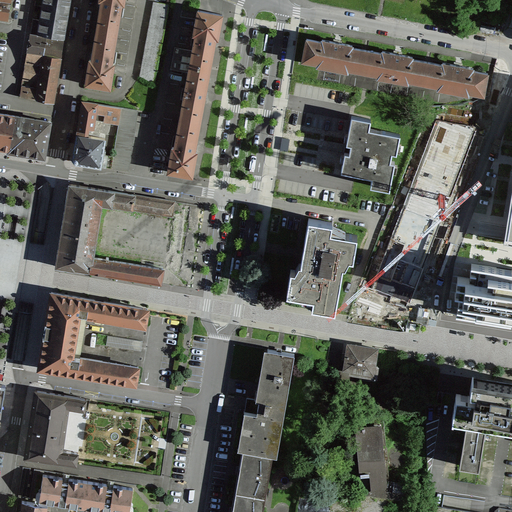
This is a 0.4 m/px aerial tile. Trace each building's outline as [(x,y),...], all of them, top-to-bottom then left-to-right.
[(10,2),(0,0),(0,18),(7,19),(10,2)] [(35,0),(35,4),(46,6),(45,10),(67,14),(68,10),(69,0),(35,0)] [(100,0),(96,30),(116,33),(121,3),(123,3),(123,0),(100,0)] [(154,83),(169,4),(157,2),(151,13),(139,75),(154,83)] [(188,72),(184,95),(197,97),(204,98),(215,38),(217,38),(222,14),(197,9),(193,34),(195,34),(192,50),(188,72)] [(39,19),(32,18),(30,34),(46,36),(63,39),(64,33),(65,25),(67,14),(45,10),(43,20),(39,19)] [(87,70),(85,83),(110,88),(114,63),(111,62),(116,33),(96,30),(91,59),(89,58),(87,70)] [(28,41),(27,52),(43,54),(46,36),(30,34),(28,41)] [(46,36),(43,54),(60,57),(61,50),(63,39),(46,36)] [(332,42),(321,40),(320,43),(305,40),(301,62),(316,64),(316,66),(346,72),(346,70),(362,73),(366,51),(350,48),(351,46),(339,44),(332,42)] [(170,69),(188,72),(192,50),(174,47),(170,69)] [(366,51),(362,73),(377,76),(376,78),(407,83),(407,81),(422,84),(426,63),(411,60),(411,57),(399,55),(393,54),(381,51),(381,54),(366,51)] [(27,52),(24,70),(29,71),(39,73),(57,76),(58,70),(60,57),(43,54),(27,52)] [(426,63),(422,84),(436,87),(436,89),(467,94),(467,93),(482,95),(486,74),(471,71),(472,69),(460,66),(453,65),(441,63),(440,65),(426,63)] [(29,71),(28,81),(38,83),(39,73),(29,71)] [(38,89),(37,99),(52,101),(54,93),(57,76),(39,73),(38,83),(37,89),(38,89)] [(37,89),(21,86),(20,96),(37,99),(38,89),(37,89)] [(197,97),(184,95),(174,146),(172,146),(167,171),(184,174),(197,97)] [(197,97),(184,174),(191,175),(196,151),(194,150),(204,98),(197,97)] [(80,113),(77,129),(88,131),(89,127),(92,111),(95,112),(96,102),(82,100),(80,113)] [(114,105),(96,102),(95,112),(96,112),(105,113),(112,115),(114,105)] [(121,106),(114,105),(112,115),(111,121),(118,122),(121,106)] [(136,109),(121,106),(118,122),(111,167),(126,170),(136,109)] [(0,112),(0,146),(9,148),(15,115),(0,112)] [(339,169),(370,175),(368,185),(387,188),(393,160),(389,160),(390,151),(395,152),(398,133),(368,127),(369,119),(351,114),(339,169)] [(29,117),(15,115),(9,148),(8,150),(15,151),(37,155),(43,156),(49,121),(29,117)] [(74,150),(72,158),(75,161),(100,165),(104,138),(98,137),(88,135),(88,131),(77,129),(74,150)] [(90,272),(92,257),(101,204),(172,216),(174,201),(68,185),(55,266),(90,272)] [(333,309),(342,256),(350,257),(355,234),(329,230),(330,221),(308,217),(299,269),(290,268),(285,291),(312,297),(310,305),(333,309)] [(90,272),(163,284),(165,269),(92,257),(90,272)] [(511,273),(454,264),(446,316),(511,326),(511,273)] [(50,292),(38,367),(135,382),(138,366),(71,355),(78,313),(144,325),(147,309),(50,292)] [(361,346),(348,344),(346,353),(342,352),(341,358),(345,358),(343,368),(350,369),(350,370),(351,372),(352,373),(361,374),(361,378),(375,380),(377,366),(373,365),(376,348),(361,346)] [(246,398),(237,448),(242,449),(272,454),(277,455),(294,353),(279,351),(267,349),(258,399),(246,398)] [(486,423),(496,424),(498,415),(511,417),(511,383),(476,378),(473,390),(470,389),(470,390),(475,390),(474,397),(456,394),(452,418),(453,418),(454,417),(467,420),(459,465),(460,465),(461,460),(478,463),(478,468),(479,468),(486,423)] [(35,390),(24,456),(75,463),(77,453),(61,450),(68,407),(84,409),(85,398),(35,390)] [(511,426),(511,417),(498,415),(496,424),(511,426)] [(410,485),(383,481),(384,473),(381,450),(386,450),(383,416),(360,418),(361,429),(357,429),(359,453),(360,452),(362,472),(360,472),(362,494),(408,501),(410,485)] [(262,511),(272,454),(242,449),(239,466),(236,466),(235,474),(238,475),(233,507),(229,507),(228,511),(262,511)] [(44,473),(40,499),(69,503),(77,505),(84,506),(88,481),(69,478),(63,476),(44,473)] [(107,484),(88,481),(84,506),(91,507),(99,508),(123,511),(128,511),(133,488),(114,485),(107,484)] [(45,511),(46,511),(47,504),(22,500),(19,511),(45,511)]
